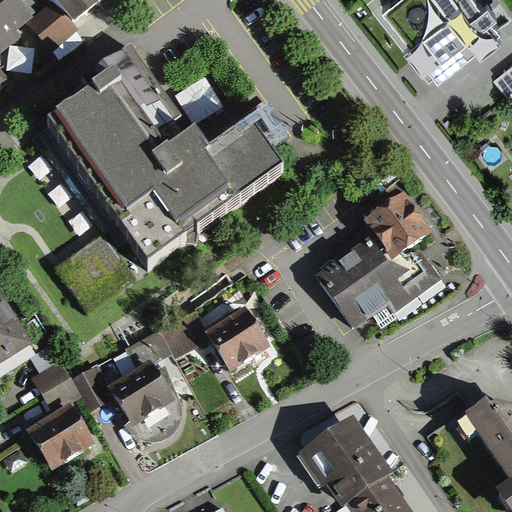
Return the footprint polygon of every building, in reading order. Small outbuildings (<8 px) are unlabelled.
[(0,0),(0,93),(5,90),(0,83),(0,63),(39,32),(33,25),(11,0),(0,0)] [(55,0),(77,25),(107,0),(55,0)] [(481,0),(396,0),(383,10),(421,60),(414,65),(430,86),(436,81),(441,86),(480,56),(485,62),(510,43),(499,29),(508,22),(495,5),(489,9),(481,0)] [(59,4),(33,25),(39,32),(53,49),(79,27),(59,4)] [(97,99),(52,129),(119,227),(130,242),(149,269),(185,244),(197,247),(198,236),(212,226),(284,176),(254,132),(212,161),(202,147),(131,49),(85,82),(97,99)] [(179,101),(195,132),(227,114),(210,84),(179,101)] [(402,197),(362,226),(392,268),(425,244),(432,239),(402,197)] [(105,237),(57,271),(89,315),(136,281),(116,253),(130,242),(119,227),(105,237)] [(371,239),(313,281),(350,331),(388,303),(393,310),(445,273),(425,244),(392,268),(371,239)] [(0,299),(0,377),(36,354),(0,299)] [(245,307),(207,330),(232,372),(270,350),(245,307)] [(196,312),(160,331),(172,352),(175,358),(210,339),(196,312)] [(160,331),(125,350),(137,371),(152,361),(172,352),(160,331)] [(137,371),(108,388),(135,431),(179,404),(152,361),(137,371)] [(63,367),(33,383),(53,419),(83,404),(63,367)] [(110,403),(93,370),(74,379),(92,413),(110,403)] [(511,511),(511,406),(493,403),(464,425),(510,487),(495,497),(505,511),(511,511)] [(68,411),(27,436),(52,477),(93,452),(68,411)] [(363,413),(300,455),(333,505),(386,470),(396,463),(363,413)] [(414,511),(386,470),(333,505),(337,511),(414,511)]
